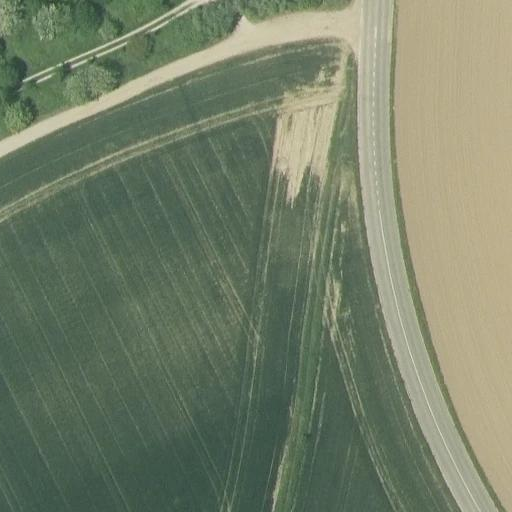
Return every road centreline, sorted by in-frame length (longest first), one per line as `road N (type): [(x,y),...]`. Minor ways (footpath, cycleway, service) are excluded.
road 1 (tertiary): [(475,511),(429,415),(389,290),(371,129),(376,0)]
road 2 (track): [(0,155),(247,44),(375,31)]
road 3 (track): [(0,100),(211,0)]
